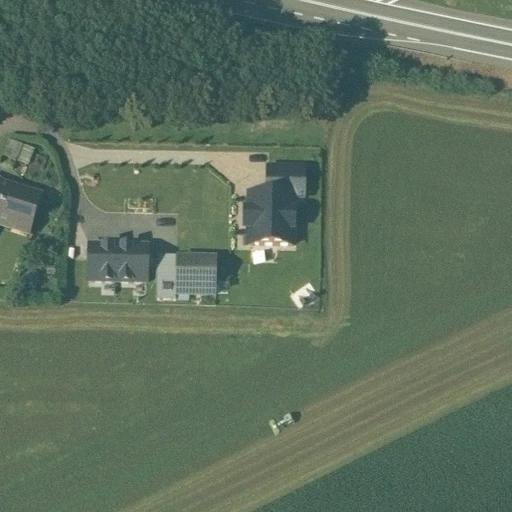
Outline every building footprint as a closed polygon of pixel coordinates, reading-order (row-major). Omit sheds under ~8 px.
[(0,153),(15,159),(21,142),(6,137),(0,153)] [(164,166),(123,165),(123,159),(97,159),(96,195),(98,195),(98,193),(120,194),(120,201),(164,202),(164,166)] [(40,194),(0,181),(0,227),(27,236),(40,194)] [(293,197),(251,197),(251,196),(250,196),(249,198),(250,198),(249,213),(245,212),(244,230),(249,230),(249,244),(249,246),(251,246),(290,247),(292,247),(292,245),(293,197)] [(146,248),(89,247),(88,282),(145,283),(146,248)] [(216,260),(176,259),(175,294),(215,295),(216,260)]
